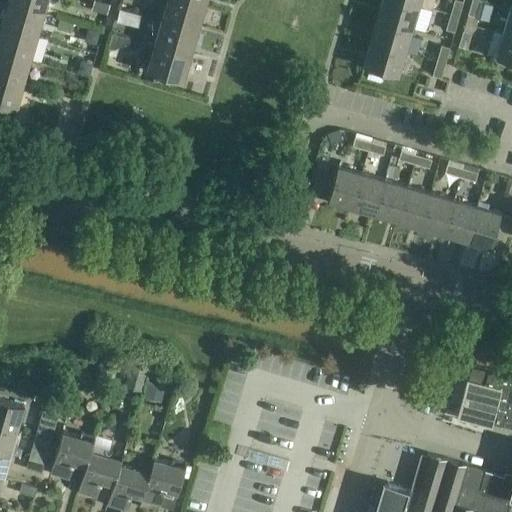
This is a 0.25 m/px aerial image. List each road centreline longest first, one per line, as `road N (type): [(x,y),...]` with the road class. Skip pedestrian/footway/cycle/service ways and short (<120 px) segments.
road 1 (residential): [(279,249),(318,113),(508,164),(511,152)]
road 2 (tertiary): [(279,249),(0,178)]
road 3 (residential): [(349,511),(416,282)]
road 4 (tertiary): [(416,282),(279,249)]
